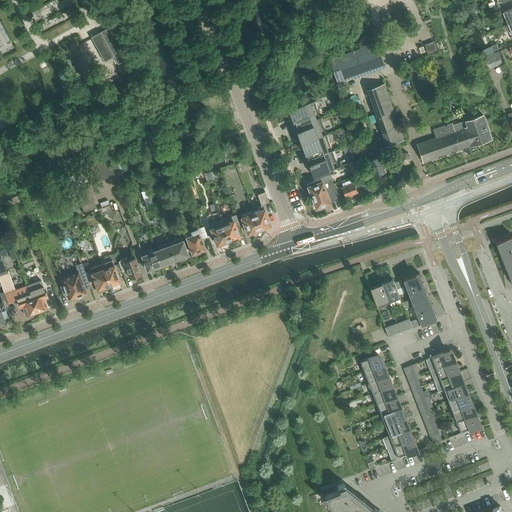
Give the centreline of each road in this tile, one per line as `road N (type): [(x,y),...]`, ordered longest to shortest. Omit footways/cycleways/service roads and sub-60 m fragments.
road 1 (tertiary): [(0,356),(294,246)]
road 2 (unclassified): [(294,246),(201,0)]
road 3 (residential): [(510,457),(458,329)]
